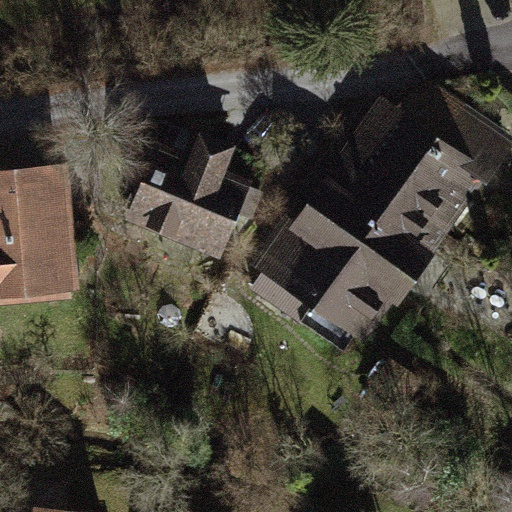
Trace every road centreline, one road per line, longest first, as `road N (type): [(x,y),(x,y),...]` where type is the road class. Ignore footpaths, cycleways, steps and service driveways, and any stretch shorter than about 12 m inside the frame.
road 1 (track): [(0,120),(285,87),(511,47)]
road 2 (unknown): [(364,73),(242,270)]
